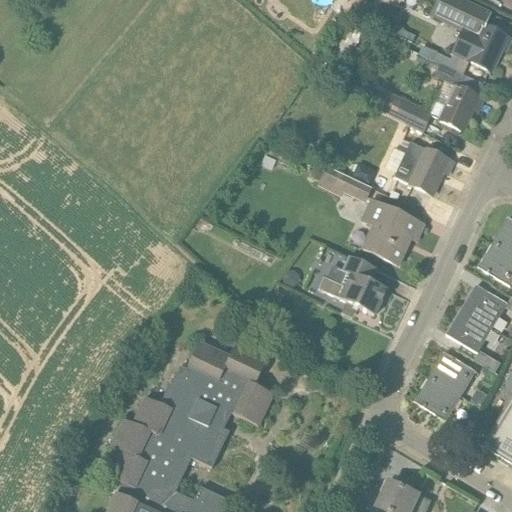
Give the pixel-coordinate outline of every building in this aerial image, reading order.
[(485,29),(491,16),(457,0),(438,0),(430,19),(461,33),(445,66),(463,75),(469,63),(490,73),(501,51),(505,53),(511,42),(485,29)] [(374,32),(383,13),(360,1),(350,20),(374,32)] [(410,45),(415,32),(397,26),(392,38),(410,45)] [(437,120),(436,122),(461,134),(472,111),(476,113),(481,102),(450,87),(456,74),(439,66),(433,78),(443,83),(428,114),(431,116),(430,118),(437,120)] [(423,136),(430,118),(431,116),(428,114),(401,101),(385,93),(384,96),(376,113),(423,136)] [(416,163),(405,186),(431,198),(442,174),(446,176),(452,165),(417,149),(411,161),(416,163)] [(364,205),(370,192),(326,170),(318,188),(341,199),(343,195),(364,205)] [(372,231),(363,252),(397,268),(410,241),(415,243),(422,228),(369,203),(359,224),(372,231)] [(493,246),(511,256),(511,222),(508,220),(493,246)] [(511,283),(511,256),(493,246),(478,271),(509,289),(511,283)] [(323,280),(317,292),(373,318),(385,293),(369,285),(376,272),(348,259),(341,273),(350,277),(344,289),(323,280)] [(462,312),(492,331),(507,306),(476,288),(462,312)] [(492,331),(462,312),(446,338),(477,356),(492,331)] [(122,422),(109,449),(118,453),(106,479),(120,486),(115,497),(114,496),(106,511),(222,511),(226,503),(199,490),(193,504),(174,495),(190,461),(210,470),(212,466),(227,434),(223,432),(230,416),(256,428),(271,396),(254,388),(266,362),(234,347),(229,359),(198,345),(186,372),(179,369),(170,387),(169,386),(159,407),(143,400),(131,426),(122,422)] [(430,380),(461,399),(475,374),(445,356),(430,380)] [(461,399),(430,380),(414,406),(446,424),(461,399)] [(511,401),(500,421),(511,428),(511,401)] [(511,428),(500,421),(484,448),(511,464),(511,428)] [(378,510),(381,511),(423,511),(415,508),(420,498),(390,484),(378,510)]
